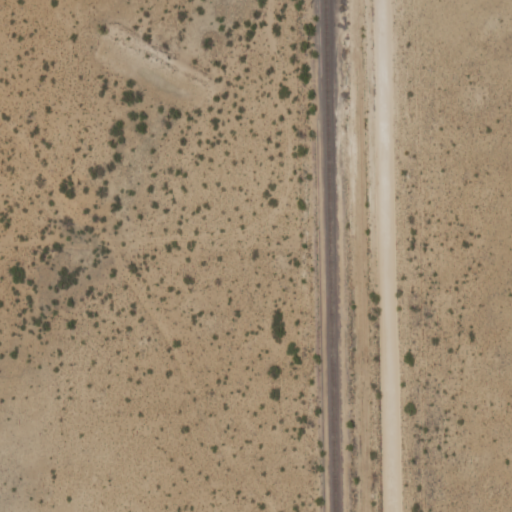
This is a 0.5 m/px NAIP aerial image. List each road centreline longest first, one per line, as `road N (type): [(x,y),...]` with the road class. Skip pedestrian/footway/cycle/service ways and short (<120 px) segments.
road 1 (residential): [(392,511),(381,0)]
road 2 (track): [(0,262),(59,335),(64,371),(168,511)]
